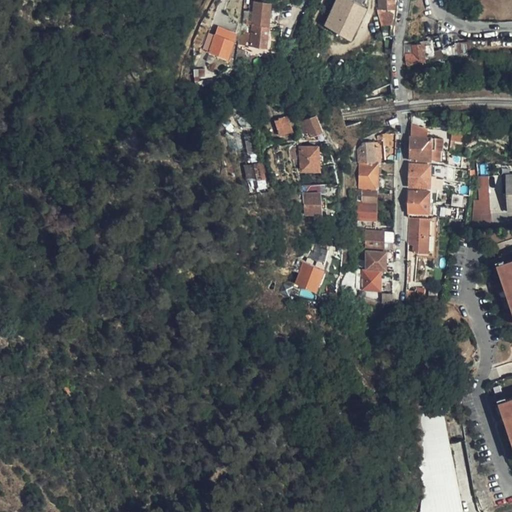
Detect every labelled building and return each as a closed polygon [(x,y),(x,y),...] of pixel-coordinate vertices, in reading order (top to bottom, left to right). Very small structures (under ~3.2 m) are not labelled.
[(350,39),(367,7),(354,0),(335,0),(323,24),(350,39)] [(393,0),(378,0),(378,9),(394,9),(393,0)] [(253,2),(252,12),(252,14),(270,15),(271,4),(253,2)] [(226,23),(231,7),(223,5),(222,9),(221,9),(218,14),(217,14),(213,23),(218,25),(220,21),(226,23)] [(270,15),(252,14),(251,23),(269,25),(270,15)] [(267,48),(269,29),(251,27),(250,46),(267,48)] [(229,60),(235,43),(216,36),(211,54),(229,60)] [(456,54),(470,54),(469,42),(455,42),(456,54)] [(420,66),(425,64),(423,46),(405,49),(405,57),(407,68),(420,66)] [(311,138),(323,132),(322,128),(318,120),(316,116),(304,122),(311,138)] [(292,134),(287,122),(277,127),(282,138),(292,134)] [(431,138),(411,137),(410,148),(431,149),(431,138)] [(374,143),(363,142),(357,148),(357,161),(374,161),(374,143)] [(318,170),(318,148),(300,148),(302,171),(318,170)] [(431,149),(410,148),(410,160),(431,160),(431,149)] [(456,166),(458,155),(453,154),(446,151),(438,149),(437,161),(446,163),(446,164),(456,166)] [(378,189),(377,162),(359,162),(359,189),(378,189)] [(266,179),(263,164),(253,165),(256,181),(266,179)] [(489,174),(489,164),(479,165),(479,174),(489,174)] [(431,165),(410,165),(410,175),(430,175),(431,165)] [(430,175),(410,175),(410,186),(431,186),(430,175)] [(491,213),(489,176),(479,177),(481,214),(491,213)] [(378,194),(378,189),(359,189),(355,190),(355,203),(395,203),(395,194),(378,194)] [(430,191),(410,191),(409,203),(430,202),(430,191)] [(463,205),(464,195),(459,194),(453,193),(452,203),(463,205)] [(320,214),(319,194),(300,194),(301,214),(320,214)] [(430,202),(409,203),(409,214),(430,213),(430,202)] [(377,219),(378,204),(355,204),(355,220),(377,219)] [(427,218),(409,218),(409,250),(427,250),(427,218)] [(366,249),(384,249),(384,233),(366,233),(366,249)] [(386,268),(386,251),(368,251),(368,268),(386,268)] [(504,282),(508,281),(503,265),(507,263),(506,260),(498,262),(504,282)] [(511,261),(507,263),(503,265),(508,281),(511,293),(511,261)] [(314,290),(323,269),(306,262),(297,282),(314,290)] [(380,290),(380,272),(362,273),(362,279),(358,279),(358,290),(380,290)] [(380,303),(393,303),(393,293),(380,294),(380,303)] [(504,402),(509,400),(508,396),(498,399),(505,420),(509,418),(504,402)] [(457,511),(442,400),(416,404),(428,489),(427,511),(457,511)]
